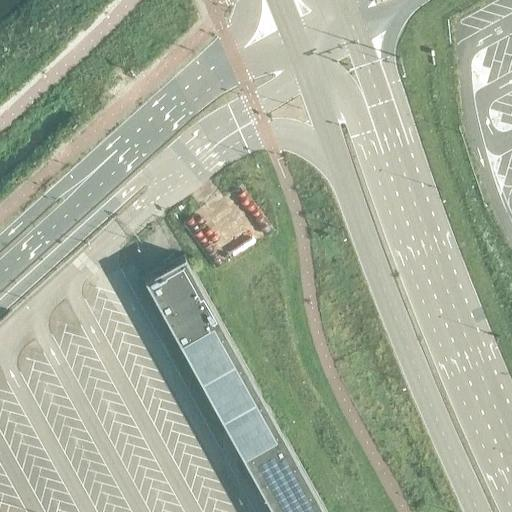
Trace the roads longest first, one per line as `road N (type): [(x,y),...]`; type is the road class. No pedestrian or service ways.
road 1 (primary): [(309,71),(405,343),(478,511)]
road 2 (primary): [(511,447),(432,261),(355,40)]
road 3 (unclassified): [(0,308),(180,151),(309,71)]
road 4 (unclassified): [(156,121),(145,144),(0,275)]
road 5 (unclassified): [(156,121),(120,136),(0,243)]
road 6 (unclassified): [(290,30),(156,121)]
